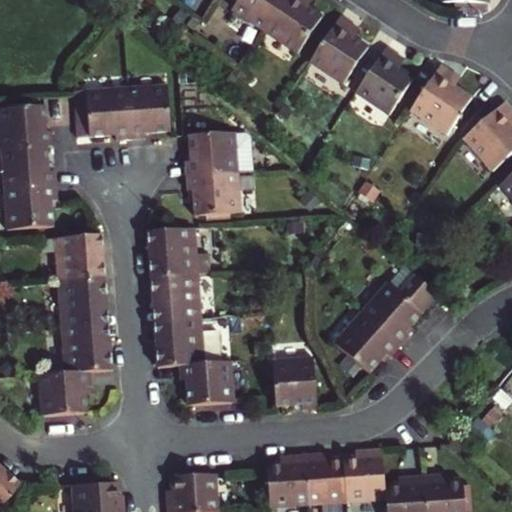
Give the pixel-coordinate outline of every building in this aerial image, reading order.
[(239,0),(238,2),(232,10),(265,33),(287,0),(239,0)] [(287,0),(265,33),(300,56),(325,19),(309,9),(301,4),(303,0),(287,0)] [(314,0),(303,0),(301,4),(309,9),(314,0)] [(447,0),(447,2),(471,2),(471,18),(476,17),(487,15),(492,12),(492,0),(447,0)] [(342,17),(310,64),(342,86),(367,49),(351,38),(344,33),(351,24),(342,17)] [(351,38),(358,28),(351,24),(344,33),(351,38)] [(385,47),(354,96),(386,117),(411,80),(394,68),(388,64),(395,54),(385,47)] [(388,64),(394,68),(401,58),(395,54),(388,64)] [(439,67),(408,115),(446,138),(470,100),(453,88),(446,84),(452,75),(439,67)] [(453,88),(459,79),(452,75),(446,84),(453,88)] [(168,85),(129,88),(134,140),(146,139),(146,133),(171,131),(168,85)] [(71,92),(72,96),(75,139),(118,135),(118,141),(134,140),(129,88),(71,92)] [(511,105),(507,99),(493,111),(465,135),(492,170),(511,152),(511,123),(507,117),(511,113),(511,105)] [(0,150),(45,147),(50,146),(48,122),(43,122),(42,108),(0,109),(0,150)] [(183,176),(238,173),(250,172),(252,172),(250,138),(247,134),(188,138),(190,163),(182,163),(183,176)] [(0,150),(0,174),(1,189),(53,186),(52,172),(47,172),(45,147),(0,150)] [(238,173),(240,213),(252,212),(250,172),(238,173)] [(191,189),(193,216),(240,213),(238,173),(183,176),(184,189),(191,189)] [(511,173),(499,184),(511,198),(511,173)] [(53,186),(1,189),(3,228),(50,225),(48,198),(54,198),(53,186)] [(197,274),(194,228),(162,230),(147,231),(147,244),(149,277),(197,274)] [(56,282),(89,280),(103,279),(101,264),(97,233),(51,237),(56,282)] [(201,318),(197,274),(149,277),(152,307),(153,321),(201,318)] [(384,283),(358,312),(397,347),(406,337),(402,335),(435,298),(412,278),(397,295),(384,283)] [(103,279),(89,280),(56,282),(61,327),(108,324),(105,295),(103,279)] [(397,347),(358,312),(330,343),(366,375),(384,355),(388,358),(397,347)] [(202,334),(201,318),(153,321),(155,334),(158,367),(180,366),(220,363),(218,338),(213,333),(202,334)] [(65,373),(91,371),(112,369),(108,324),(61,327),(65,373)] [(317,408),(312,358),(271,360),(275,406),(295,405),(295,410),(317,408)] [(189,403),(235,400),(232,363),(220,363),(180,366),(181,381),(187,381),(189,403)] [(65,373),(50,374),(54,414),(90,411),(88,385),(92,385),(91,371),(65,373)] [(343,456),(347,501),(386,499),(385,480),(382,447),(367,448),(368,454),(343,456)] [(309,503),(309,504),(347,501),(343,456),(321,458),(321,451),(304,452),(309,503)] [(265,462),(269,505),(309,503),(304,452),(288,453),(288,460),(265,462)] [(0,499),(15,482),(0,468),(0,499)] [(439,469),(422,471),(425,511),(461,511),(458,475),(439,476),(439,469)] [(166,500),(167,511),(194,511),(219,510),(216,471),(170,474),(172,500),(166,500)] [(386,499),(387,511),(425,511),(422,471),(409,472),(410,478),(385,480),(386,499)] [(69,482),(71,511),(121,511),(122,511),(121,501),(113,502),(111,478),(69,482)]
